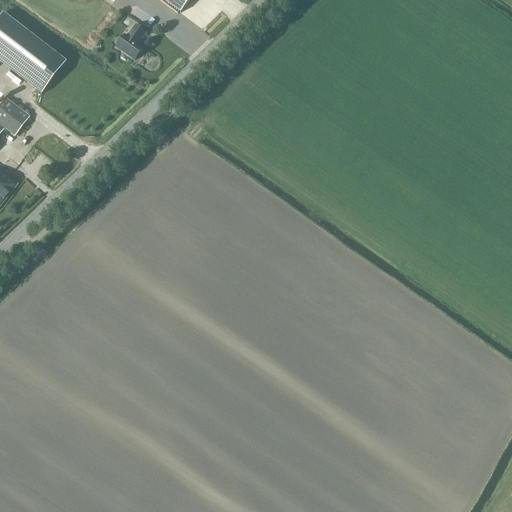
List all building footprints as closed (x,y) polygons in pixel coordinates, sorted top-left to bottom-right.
[(163,0),(181,13),(190,0),(163,0)] [(200,34),(219,15),(214,10),(195,28),(200,34)] [(0,14),(0,64),(31,88),(40,94),(64,62),(0,14)] [(126,14),(121,21),(128,27),(133,19),(126,14)] [(135,61),(144,48),(139,45),(147,33),(136,26),(128,37),(125,35),(117,48),(135,61)] [(0,135),(5,129),(15,137),(30,118),(5,99),(0,105),(0,135)] [(0,207),(17,185),(0,171),(0,207)]
